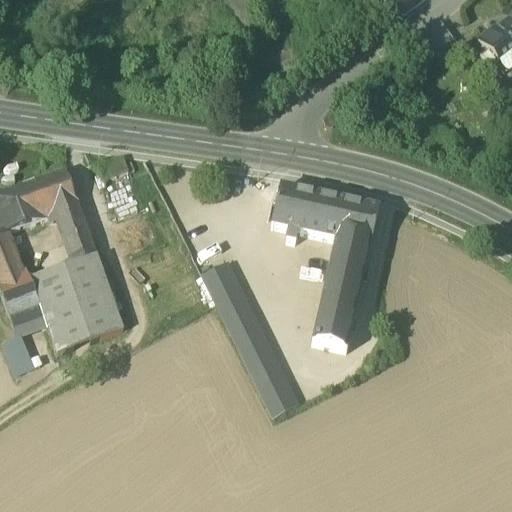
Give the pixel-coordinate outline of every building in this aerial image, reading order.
[(418,0),(389,0),(388,1),(401,18),(421,4),(418,0)] [(511,21),(511,22),(497,33),(495,30),(478,44),(489,57),(481,62),(490,73),(497,68),(506,78),(511,73),(511,21)] [(418,42),(435,65),(457,47),(440,25),(418,42)] [(97,170),(103,185),(128,177),(122,161),(120,162),(97,170)] [(0,197),(0,238),(7,236),(47,222),(45,217),(52,214),(75,206),(64,175),(34,185),(34,186),(0,197)] [(310,348),(345,356),(377,214),(279,193),(270,232),(287,236),(285,247),(294,249),(296,238),(333,246),(327,276),(310,348)] [(52,214),(57,228),(80,220),(75,206),(52,214)] [(57,228),(62,243),(86,236),(80,220),(57,228)] [(0,291),(23,282),(6,239),(8,238),(7,236),(0,238),(0,291)] [(94,258),(86,236),(62,243),(70,266),(94,258)] [(121,336),(94,258),(70,266),(71,269),(30,283),(29,284),(38,312),(44,328),(55,359),(121,336)] [(223,267),(200,279),(221,321),(243,307),(223,267)] [(28,280),(23,282),(0,291),(0,300),(9,322),(38,312),(29,284),(30,283),(28,280)] [(229,336),(272,423),(295,410),(243,307),(221,321),(229,336)] [(38,312),(9,322),(15,338),(44,328),(38,312)] [(33,374),(19,341),(0,349),(0,350),(13,382),(33,374)]
